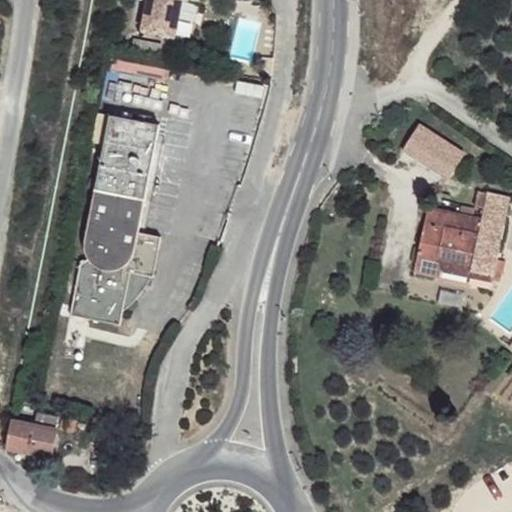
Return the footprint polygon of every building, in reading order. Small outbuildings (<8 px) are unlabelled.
[(194,0),(151,0),(144,40),(178,48),(187,0),(190,0),(195,1),(194,0)] [(9,2),(0,3),(0,24),(11,22),(9,2)] [(85,269),(76,320),(126,331),(129,310),(139,307),(145,302),(151,294),(158,276),(166,241),(145,237),(151,204),(165,129),(113,119),(89,249),(95,263),(85,269)] [(401,154),(448,183),(465,154),(418,126),(401,154)] [(487,194),(482,218),(504,222),(508,197),(487,194)] [(427,206),(414,271),(442,276),(444,258),(473,263),(472,269),(494,273),(495,269),(498,257),(504,222),(482,218),(427,206)] [(509,260),(498,257),(495,269),(506,271),(509,260)] [(33,417),(32,429),(53,432),(55,418),(36,417),(33,417)] [(14,428),(12,455),(34,456),(51,457),(53,432),(32,429),(14,428)]
